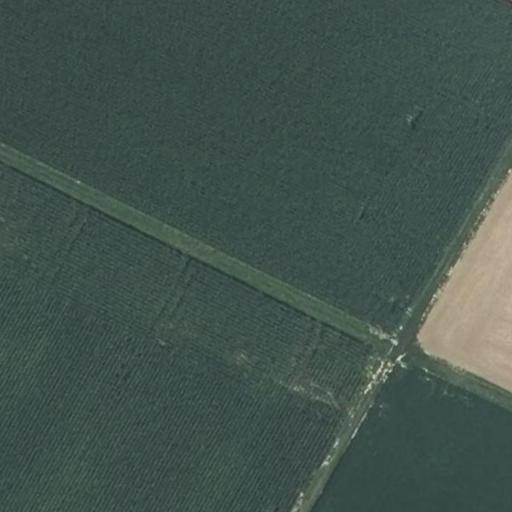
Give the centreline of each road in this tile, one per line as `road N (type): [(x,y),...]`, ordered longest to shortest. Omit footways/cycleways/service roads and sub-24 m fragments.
road 1 (track): [(396,346),(0,150)]
road 2 (track): [(511,144),(396,346)]
road 3 (track): [(396,346),(303,511)]
road 4 (track): [(511,404),(396,346)]
